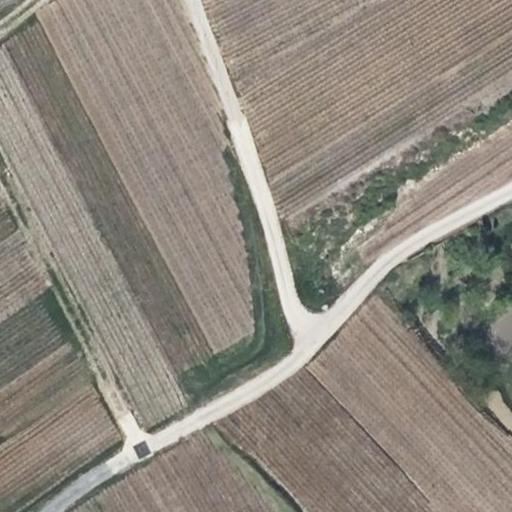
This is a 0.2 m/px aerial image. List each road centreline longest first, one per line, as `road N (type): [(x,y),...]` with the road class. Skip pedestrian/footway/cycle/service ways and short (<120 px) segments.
road 1 (track): [(195,0),(307,347),(394,254),(511,192)]
road 2 (track): [(307,347),(223,409),(76,488),(51,511)]
